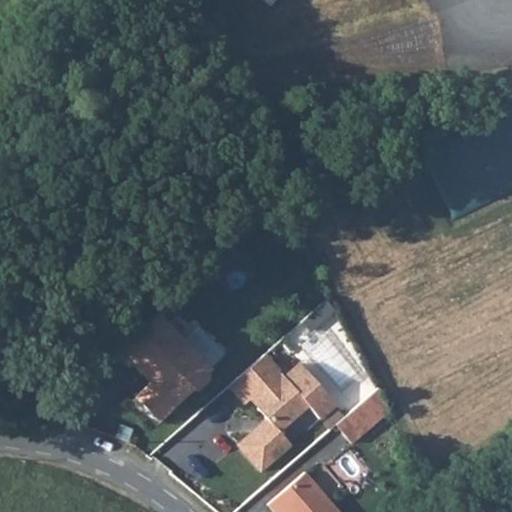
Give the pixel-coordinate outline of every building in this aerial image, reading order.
[(256,0),(267,8),(273,0),(256,0)] [(212,370),(156,314),(127,342),(114,356),(127,369),(130,365),(141,376),(150,376),(154,379),(134,399),(158,423),(191,391),(198,391),(209,380),(209,373),(212,370)] [(235,446),(258,472),(287,446),(276,432),(305,407),(316,420),(333,406),(297,365),(282,379),(262,356),(226,387),(242,405),(254,395),(262,404),(255,410),(266,423),(263,426),(262,435),(249,434),(235,446)] [(332,511),(300,475),(263,507),(267,511),(332,511)] [(511,487),(506,481),(471,509),(473,511),(507,511),(511,509),(511,487)]
